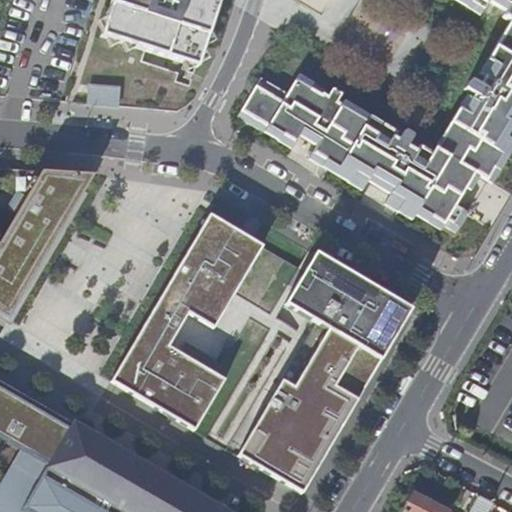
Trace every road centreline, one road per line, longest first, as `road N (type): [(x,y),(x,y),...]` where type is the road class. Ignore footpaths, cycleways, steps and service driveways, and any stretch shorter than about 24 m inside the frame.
road 1 (residential): [(280,511),(0,345)]
road 2 (residential): [(188,152),(473,309)]
road 3 (residential): [(0,135),(188,152)]
road 4 (residential): [(188,152),(256,0)]
road 5 (residential): [(400,431),(473,309)]
road 6 (residential): [(511,491),(400,431)]
